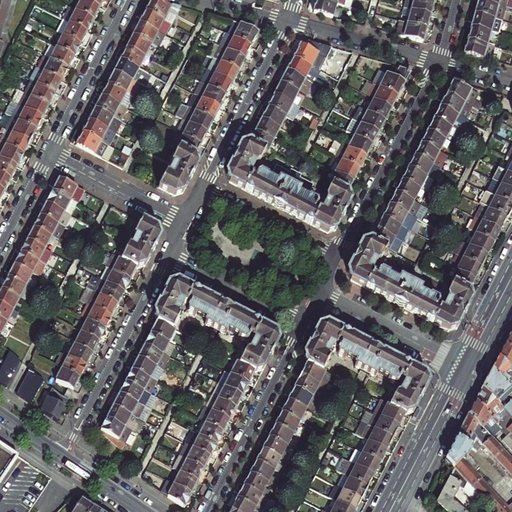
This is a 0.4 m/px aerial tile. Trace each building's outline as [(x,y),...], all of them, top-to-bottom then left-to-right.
[(0,0),(0,8),(8,10),(10,2),(10,0),(0,0)] [(100,9),(82,0),(80,0),(78,5),(75,12),(93,21),(98,12),(100,9)] [(82,0),(100,9),(104,1),(104,0),(82,0)] [(164,22),(172,6),(152,0),(150,5),(146,13),(164,22)] [(335,12),(336,6),(336,5),(318,0),(317,0),(316,3),(313,13),(333,18),(335,12)] [(433,3),(420,0),(406,0),(404,9),(411,11),(430,17),(432,8),(433,3)] [(478,0),(478,1),(505,9),(507,0),(478,0)] [(505,9),(478,1),(477,6),(474,15),(502,22),(505,9)] [(170,25),(179,8),(172,6),(164,22),(170,25)] [(93,21),(75,12),(69,8),(62,21),(69,25),(87,34),(91,25),(93,21)] [(404,9),(402,16),(409,18),(411,11),(404,9)] [(430,17),(411,11),(409,18),(407,25),(426,30),(429,20),(430,17)] [(164,22),(146,13),(144,16),(140,25),(164,38),(170,25),(164,22)] [(473,19),(471,28),(490,33),(495,35),(498,36),(502,22),(474,15),(473,19)] [(57,34),(62,37),(69,25),(62,21),(56,33),(57,34)] [(239,25),(233,23),(226,36),(232,39),(239,25)] [(239,24),(239,25),(232,39),(251,49),(256,39),(259,34),(239,24)] [(69,25),(62,37),(80,46),(85,37),(87,34),(69,25)] [(164,38),(140,25),(138,29),(133,37),(151,46),(158,50),(164,38)] [(426,30),(407,25),(405,32),(404,39),(422,44),(425,34),(426,30)] [(490,33),(471,28),(469,33),(467,41),(487,46),(488,42),(490,33)] [(251,49),(232,39),(226,36),(225,35),(219,48),(220,48),(245,61),(250,52),(251,49)] [(80,46),(62,37),(60,42),(56,49),(74,59),(79,49),(80,46)] [(131,41),(127,49),(145,58),(148,52),(151,46),(133,37),(131,41)] [(164,53),(170,41),(164,38),(158,50),(164,53)] [(463,55),(491,62),(494,48),(487,46),(467,41),(466,45),(463,55)] [(43,58),(50,61),(56,49),(49,46),(43,58)] [(219,48),(215,46),(208,58),(214,61),(214,60),(220,48),(219,48)] [(324,60),(300,47),(298,52),(294,60),(312,69),(318,72),(324,60)] [(220,48),(214,60),(238,73),(244,63),(245,61),(220,48)] [(56,49),(50,61),(67,71),(72,62),(74,59),(56,49)] [(145,58),(127,49),(124,54),(121,61),(138,70),(142,64),(145,58)] [(12,59),(9,57),(4,67),(7,69),(12,59)] [(43,74),(50,61),(43,58),(37,70),(43,74)] [(210,73),(214,75),(232,85),(237,76),(238,73),(214,60),(214,61),(208,72),(210,73)] [(291,64),(287,71),(305,81),(309,74),(312,69),(294,60),(291,64)] [(67,71),(50,61),(43,74),(61,83),(66,74),(67,71)] [(118,66),(114,73),(139,86),(145,74),(138,70),(121,61),(118,66)] [(392,67),(388,76),(393,79),(398,70),(392,67)] [(398,70),(393,79),(404,85),(409,76),(411,71),(399,68),(398,70)] [(312,69),(309,74),(305,81),(308,83),(311,84),(315,86),(321,74),(318,72),(312,69)] [(31,81),(37,85),(55,94),(59,86),(61,83),(43,74),(37,70),(35,70),(29,81),(31,81)] [(305,81),(287,71),(285,75),(281,84),(299,93),(305,97),(306,95),(311,84),(308,83),(305,81)] [(387,76),(379,72),(373,85),(381,88),(384,82),(387,76)] [(139,86),(114,73),(112,78),(108,85),(126,94),(133,98),(139,86)] [(145,74),(139,86),(149,91),(155,79),(145,74)] [(232,85),(214,75),(211,82),(208,88),(226,97),(230,89),(232,85)] [(384,82),(381,88),(398,97),(402,89),(404,85),(393,79),(388,76),(387,76),(384,82)] [(37,85),(31,81),(25,94),(31,97),(37,85)] [(449,90),(446,96),(471,109),(471,108),(474,101),(477,96),(453,83),(449,90)] [(226,97),(208,88),(201,84),(195,97),(219,110),(224,101),(226,97)] [(279,88),(274,96),(292,106),(296,99),(299,93),(281,84),(279,88)] [(315,86),(311,84),(306,95),(311,97),(317,87),(315,86)] [(367,97),(372,87),(366,84),(361,94),(367,97)] [(55,94),(37,85),(31,97),(49,107),(53,98),(55,94)] [(107,88),(102,97),(119,106),(126,94),(108,85),(107,88)] [(398,97),(381,88),(373,85),(372,87),(367,97),(369,99),(373,101),(391,110),(396,101),(398,97)] [(24,94),(17,90),(10,102),(11,103),(18,106),(42,119),(44,116),(47,110),(49,107),(31,97),(25,94),(24,94)] [(133,98),(126,94),(119,106),(126,110),(133,98)] [(272,100),(268,108),(286,118),(289,111),(292,106),(274,96),(272,100)] [(444,100),(440,107),(458,117),(462,119),(464,120),(471,109),(446,96),(444,100)] [(119,106),(102,97),(99,102),(95,109),(120,123),(126,110),(119,106)] [(188,109),(213,122),(218,112),(219,110),(195,97),(188,109)] [(391,110),(373,101),(370,106),(367,113),(385,122),(389,114),(391,110)] [(481,105),(474,101),(471,108),(478,111),(481,105)] [(18,106),(11,103),(5,116),(11,119),(18,106)] [(11,119),(36,132),(39,124),(41,121),(42,119),(18,106),(11,119)] [(183,106),(176,118),(182,121),(207,134),(211,125),(213,122),(188,109),(183,106)] [(292,106),(289,111),(286,118),(292,121),(299,109),(296,107),(292,106)] [(458,117),(440,107),(438,112),(434,120),(452,129),(455,122),(458,117)] [(286,118),(268,108),(265,114),(262,121),(280,130),(283,124),(286,118)] [(93,114),(89,121),(107,131),(114,134),(120,123),(95,109),(93,114)] [(360,109),(354,122),(360,125),(364,117),(367,113),(360,109)] [(364,117),(360,125),(379,134),(383,126),(385,122),(367,113),(364,117)] [(0,129),(5,132),(12,135),(29,144),(33,138),(35,134),(36,132),(11,119),(10,121),(4,118),(0,125),(0,129)] [(432,124),(427,132),(445,141),(449,135),(452,129),(434,120),(432,124)] [(86,128),(83,134),(101,143),(107,131),(89,121),(86,128)] [(207,134),(182,121),(176,133),(183,137),(200,146),(205,137),(207,134)] [(280,130),(262,121),(259,126),(255,133),(273,142),(277,136),(280,130)] [(313,121),(309,129),(313,131),(317,123),(313,121)] [(360,125),(354,122),(352,121),(346,133),(354,137),(358,130),(360,125)] [(358,130),(354,137),(373,146),(377,138),(379,134),(360,125),(358,130)] [(114,134),(107,131),(101,143),(107,147),(114,134)] [(0,144),(6,147),(12,135),(5,132),(0,141),(0,144)] [(425,136),(421,145),(439,154),(442,147),(445,141),(427,132),(425,136)] [(252,139),(250,144),(266,152),(268,153),(271,147),(273,142),(255,133),(252,139)] [(76,147),(101,159),(107,147),(101,143),(83,134),(81,138),(76,147)] [(12,135),(6,147),(23,156),(28,147),(29,144),(12,135)] [(177,149),(179,150),(194,158),(199,149),(200,146),(183,137),(180,143),(177,149)] [(373,146),(354,137),(352,142),(348,149),(366,158),(371,150),(373,146)] [(344,147),(348,149),(352,142),(347,139),(344,147)] [(335,158),(341,146),(334,142),(328,154),(335,158)] [(0,159),(17,168),(21,160),(23,156),(6,147),(0,144),(0,159)] [(250,144),(241,147),(234,159),(226,174),(229,183),(246,192),(278,209),(308,224),(327,234),(336,231),(344,216),(351,203),(348,195),(331,186),(324,200),(327,202),(323,208),(298,194),(300,192),(279,181),(278,183),(253,170),(257,163),(259,164),(266,152),(250,144)] [(419,148),(415,157),(439,169),(445,158),(439,154),(421,145),(419,148)] [(344,147),(341,146),(335,158),(342,161),(348,149),(344,147)] [(101,159),(108,163),(115,151),(107,147),(101,159)] [(366,158),(348,149),(342,161),(360,170),(364,163),(366,158)] [(194,158),(179,150),(172,164),(177,167),(172,178),(166,175),(159,189),(174,197),(183,194),(192,178),(198,166),(194,158)] [(413,160),(409,169),(433,182),(436,175),(439,169),(415,157),(413,160)] [(0,175),(10,181),(15,172),(17,168),(0,159),(0,175)] [(339,167),(336,174),(354,183),(358,175),(360,170),(342,161),(339,167)] [(306,163),(302,171),(311,176),(315,167),(306,163)] [(177,167),(172,164),(166,175),(172,178),(177,167)] [(491,180),(492,180),(511,190),(511,175),(507,173),(503,171),(497,168),(491,180)] [(407,172),(402,181),(427,194),(433,182),(409,169),(407,172)] [(354,183),(336,174),(333,179),(330,185),(331,186),(348,195),(351,188),(354,183)] [(10,181),(0,175),(0,190),(4,193),(9,184),(10,181)] [(84,192),(59,180),(56,186),(52,193),(76,205),(77,205),(84,192)] [(511,190),(492,180),(485,192),(511,206),(511,190)] [(427,194),(402,181),(400,185),(396,194),(421,206),(427,194)] [(482,206),(488,209),(507,219),(511,211),(511,208),(511,206),(485,192),(478,205),(482,206)] [(76,205),(52,193),(51,196),(47,196),(48,201),(46,205),(70,217),(76,205)] [(394,197),(390,205),(414,219),(420,207),(421,206),(396,194),(394,197)] [(70,217),(46,205),(43,210),(40,217),(64,230),(71,217),(70,217)] [(414,219),(390,205),(388,209),(384,218),(401,227),(408,231),(414,219)] [(478,220),(482,222),(500,231),(504,224),(507,219),(488,209),(482,206),(476,219),(478,220)] [(414,219),(422,223),(428,211),(420,207),(414,219)] [(37,221),(33,229),(51,239),(56,241),(58,242),(64,230),(40,217),(37,221)] [(401,227),(384,218),(381,223),(377,231),(395,240),(398,234),(401,227)] [(475,234),(479,227),(482,222),(478,220),(476,219),(475,218),(469,231),(475,234)] [(157,229),(142,222),(135,235),(139,238),(134,249),(129,246),(122,260),(137,268),(146,266),(154,251),(160,239),(157,229)] [(479,227),(475,234),(494,244),(498,237),(500,231),(482,222),(479,227)] [(31,233),(27,241),(45,251),(48,245),(51,239),(33,229),(31,233)] [(371,242),(387,250),(396,254),(402,243),(398,242),(395,240),(377,231),(375,234),(371,242)] [(473,239),(469,246),(488,256),(491,249),(494,244),(475,234),(473,239)] [(134,249),(139,238),(135,235),(129,246),(134,249)] [(51,239),(48,245),(53,248),(56,241),(51,239)] [(22,251),(21,253),(39,263),(42,257),(45,251),(27,241),(25,246),(21,247),(22,251)] [(387,250),(371,242),(363,244),(357,255),(347,273),(350,281),(374,294),(427,321),(448,332),(457,329),(461,320),(470,304),(471,301),(468,293),(452,284),(446,294),(447,299),(444,304),(420,292),(421,290),(399,278),(397,280),(374,268),(377,263),(381,261),(387,250)] [(463,243),(456,256),(481,269),(485,261),(488,256),(469,246),(465,244),(463,243)] [(50,253),(45,251),(42,257),(46,259),(50,253)] [(39,263),(21,253),(19,256),(15,257),(17,261),(14,266),(32,275),(36,268),(39,263)] [(137,268),(122,260),(112,255),(109,260),(106,267),(105,268),(106,268),(130,280),(135,272),(137,268)] [(481,269),(456,256),(451,267),(453,268),(457,270),(475,280),(478,274),(481,269)] [(106,267),(109,260),(103,257),(100,263),(106,267)] [(12,270),(8,278),(26,287),(32,275),(14,266),(12,270)] [(130,280),(106,268),(100,280),(124,293),(125,290),(130,289),(128,285),(130,280)] [(475,280),(457,270),(453,276),(450,283),(452,284),(468,293),(472,285),(475,280)] [(30,289),(36,277),(32,275),(26,287),(30,289)] [(94,292),(100,280),(93,277),(87,288),(94,292)] [(26,287),(8,278),(5,283),(2,290),(20,299),(23,292),(26,287)] [(124,293),(100,280),(94,292),(118,305),(123,295),(124,293)] [(157,322),(172,330),(179,317),(177,316),(181,309),(206,322),(204,325),(225,336),(226,333),(251,346),(248,352),(246,351),(238,365),(254,373),(264,370),(271,357),(279,342),(275,334),(247,320),(202,296),(178,283),(168,286),(161,301),(153,314),(157,322)] [(87,305),(94,292),(87,288),(80,301),(87,305)] [(0,292),(0,304),(13,311),(17,305),(20,299),(2,290),(0,292)] [(118,305),(94,292),(87,305),(111,317),(116,307),(118,305)] [(0,320),(7,324),(10,317),(14,319),(17,314),(13,311),(0,304),(0,320)] [(81,317),(87,320),(105,329),(106,327),(110,326),(109,322),(111,317),(87,305),(81,317)] [(84,326),(81,332),(99,341),(101,337),(106,336),(104,332),(105,329),(87,320),(84,326)] [(155,326),(150,334),(169,344),(172,336),(175,332),(172,330),(157,322),(155,326)] [(328,325),(318,328),(312,341),(304,356),(308,364),(322,372),(330,357),(329,356),(331,351),(356,364),(354,367),(375,378),(377,375),(401,388),(398,393),(396,392),(389,406),(405,415),(413,413),(419,401),(427,387),(429,384),(425,375),(406,366),(357,341),(328,325)] [(68,341),(74,344),(92,354),(97,345),(99,341),(81,332),(76,330),(74,329),(68,341)] [(145,343),(144,347),(162,356),(165,350),(169,344),(150,334),(148,338),(144,339),(145,343)] [(92,354),(74,344),(71,351),(68,357),(86,366),(91,356),(92,354)] [(511,352),(505,344),(501,351),(497,358),(511,373),(511,352)] [(141,352),(138,359),(155,367),(159,370),(162,371),(169,359),(165,357),(162,356),(144,347),(141,352)] [(19,361),(9,352),(0,368),(0,385),(5,389),(19,361)] [(86,366),(68,357),(63,354),(61,354),(55,366),(61,369),(80,378),(81,376),(85,375),(84,371),(86,366)] [(511,373),(497,358),(494,364),(491,371),(511,393),(511,373)] [(135,364),(131,371),(149,380),(152,373),(155,367),(138,359),(135,364)] [(252,377),(254,373),(238,365),(236,363),(233,368),(230,374),(248,384),(252,377)] [(305,369),(302,376),(326,389),(332,377),(322,372),(308,364),(305,369)] [(42,381),(28,369),(15,395),(29,405),(42,381)] [(80,378),(61,369),(58,375),(55,382),(73,391),(77,384),(80,378)] [(126,380),(125,383),(143,392),(150,395),(156,383),(149,380),(131,371),(129,375),(124,376),(126,380)] [(511,405),(506,400),(511,394),(511,393),(491,371),(486,379),(481,388),(506,415),(511,421),(511,405)] [(55,382),(58,375),(53,373),(50,379),(55,382)] [(227,380),(224,387),(242,397),(246,388),(248,384),(230,374),(227,380)] [(299,381),(295,388),(320,400),(326,389),(302,376),(299,381)] [(121,391),(119,395),(137,404),(143,392),(125,383),(123,386),(119,387),(121,391)] [(242,397),(224,387),(221,393),(217,399),(236,408),(240,400),(242,397)] [(58,395),(50,388),(38,411),(55,423),(58,422),(65,408),(64,408),(69,400),(64,398),(58,395)] [(320,400),(295,388),(293,391),(289,400),(306,409),(313,413),(319,401),(320,400)] [(506,415),(481,388),(477,395),(474,402),(495,425),(506,415)] [(73,392),(68,390),(64,398),(69,400),(73,392)] [(144,407),(150,395),(143,392),(137,404),(144,407)] [(117,398),(113,406),(138,419),(144,407),(137,404),(119,395),(117,398)] [(217,399),(211,396),(204,409),(211,412),(217,399)] [(236,408),(217,399),(211,412),(229,421),(234,412),(236,408)] [(286,404),(282,412),(300,422),(303,416),(306,409),(289,400),(286,404)] [(319,401),(313,413),(313,414),(317,416),(323,403),(319,401)] [(389,406),(380,402),(374,414),(399,427),(404,418),(405,415),(389,406)] [(495,425),(474,402),(470,408),(467,414),(481,429),(486,425),(495,435),(500,431),(495,425)] [(138,419),(113,406),(111,410),(106,419),(131,432),(137,419),(138,419)] [(150,411),(144,407),(138,419),(137,419),(143,422),(144,423),(150,411)] [(229,421),(211,412),(204,409),(198,421),(201,422),(205,424),(223,433),(227,425),(229,421)] [(300,422),(282,412),(280,417),(276,424),(294,433),(300,422)] [(399,427),(374,414),(368,426),(375,430),(393,439),(398,430),(399,427)] [(496,445),(481,429),(467,414),(461,426),(455,438),(470,448),(473,451),(478,446),(487,455),(497,446),(496,445)] [(131,432),(106,419),(104,424),(99,425),(101,430),(100,432),(121,451),(131,432)] [(143,422),(137,419),(131,432),(137,435),(143,422)] [(294,433),(301,437),(307,425),(304,424),(300,422),(294,433)] [(201,430),(198,436),(216,445),(221,437),(223,433),(205,424),(201,430)] [(294,433),(276,424),(274,428),(270,436),(287,445),(291,439),(294,433)] [(362,439),(365,440),(368,442),(372,436),(375,430),(368,426),(362,439)] [(372,436),(368,442),(386,451),(391,442),(393,439),(375,430),(372,436)] [(195,442),(192,448),(210,457),(214,449),(216,445),(198,436),(195,442)] [(287,445),(270,436),(267,441),(263,448),(281,458),(285,451),(287,445)] [(452,443),(450,448),(465,456),(470,448),(455,438),(452,443)] [(295,441),(291,439),(287,445),(292,448),(295,441)] [(508,446),(501,439),(496,445),(497,446),(502,452),(508,446)] [(386,451),(368,442),(365,448),(362,454),(380,464),(384,456),(386,451)] [(0,481),(17,456),(0,444),(0,481)] [(188,446),(186,445),(179,457),(186,461),(192,448),(188,446)] [(473,472),(464,481),(480,497),(493,511),(511,511),(511,462),(502,452),(497,446),(487,455),(488,456),(511,482),(511,501),(506,507),(473,472)] [(478,446),(473,451),(483,461),(488,456),(487,455),(478,446)] [(192,448),(186,461),(204,470),(208,461),(210,457),(192,448)] [(281,458),(263,448),(262,451),(257,461),(275,470),(278,464),(281,458)] [(466,465),(461,460),(465,456),(450,448),(447,453),(444,459),(452,468),(457,473),(466,465)] [(356,467),(359,460),(362,454),(355,450),(349,463),(351,465),(356,467)] [(362,454),(359,460),(356,467),(374,476),(378,467),(380,464),(362,454)] [(204,470),(186,461),(179,457),(173,469),(179,473),(197,482),(201,475),(204,470)] [(343,475),(349,463),(343,460),(336,472),(343,475)] [(275,470),(257,461),(255,465),(251,473),(268,482),(272,475),(275,470)] [(346,477),(349,479),(368,488),(372,479),(374,476),(356,467),(351,465),(349,463),(343,475),(346,477)] [(477,468),(472,464),(469,467),(466,465),(457,473),(464,481),(473,472),(477,468)] [(439,494),(436,502),(445,511),(463,511),(450,499),(457,486),(462,487),(475,502),(480,497),(464,481),(457,473),(452,468),(439,494)] [(197,482),(179,473),(176,480),(173,485),(191,495),(195,487),(197,482)] [(249,477),(244,485),(262,495),(265,488),(268,482),(251,473),(249,477)] [(346,477),(339,489),(343,491),(347,483),(349,479),(346,477)] [(347,483),(343,491),(361,501),(364,494),(366,491),(368,488),(349,479),(347,483)] [(167,482),(161,492),(184,508),(186,504),(190,503),(189,499),(191,495),(173,485),(169,483),(167,482)] [(262,495),(244,485),(242,490),(238,498),(255,507),(262,510),(269,498),(266,497),(262,495)] [(330,499),(333,501),(337,503),(340,496),(343,491),(339,489),(336,487),(330,499)] [(361,501),(343,491),(340,496),(337,503),(353,511),(355,511),(360,503),(361,501)] [(235,502),(231,510),(235,511),(252,511),(255,507),(238,498),(235,502)] [(271,511),(276,502),(269,498),(262,510),(265,511),(271,511)] [(81,501),(73,511),(89,511),(92,508),(88,505),(81,501)] [(332,511),(353,511),(337,503),(334,508),(332,511)]
